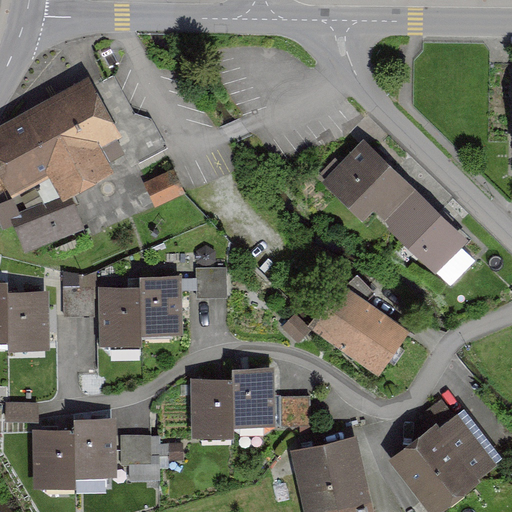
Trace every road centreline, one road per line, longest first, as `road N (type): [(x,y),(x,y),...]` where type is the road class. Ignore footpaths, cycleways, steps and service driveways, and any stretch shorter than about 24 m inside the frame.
road 1 (residential): [(511,239),(361,83),(341,48),(341,20)]
road 2 (residential): [(26,14),(273,20)]
road 3 (residential): [(341,20),(511,22)]
